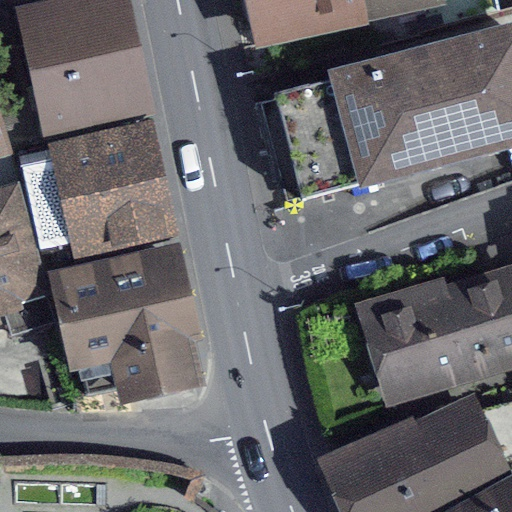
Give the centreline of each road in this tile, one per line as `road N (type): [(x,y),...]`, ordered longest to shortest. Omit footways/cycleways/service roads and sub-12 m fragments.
road 1 (secondary): [(267,437),(177,0)]
road 2 (residential): [(267,437),(0,433)]
